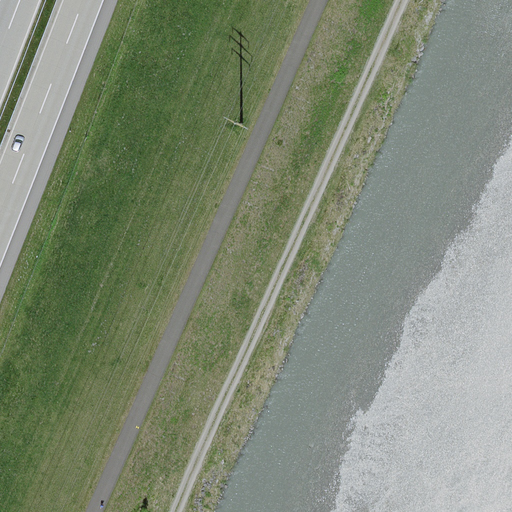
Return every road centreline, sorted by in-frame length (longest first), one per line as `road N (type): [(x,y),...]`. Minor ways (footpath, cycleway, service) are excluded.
road 1 (track): [(318,0),(92,511)]
road 2 (track): [(402,0),(177,511)]
road 3 (motorway): [(0,220),(86,0)]
